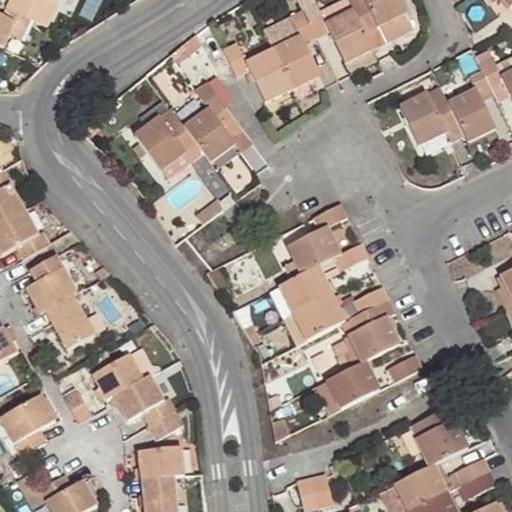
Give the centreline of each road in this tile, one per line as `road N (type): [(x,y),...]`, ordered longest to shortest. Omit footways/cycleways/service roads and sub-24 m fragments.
road 1 (unclassified): [(34,113),(36,149),(185,321),(206,375),(222,511)]
road 2 (unclassified): [(258,511),(238,374),(223,335),(184,269),(72,143),(66,115)]
road 3 (residential): [(414,236),(511,428)]
road 4 (unclassified): [(66,115),(73,97),(226,0)]
road 5 (unclassified): [(176,0),(66,64),(34,113)]
road 6 (residential): [(436,0),(458,43),(346,101)]
road 7 (residential): [(346,101),(414,236)]
road 8 (residential): [(303,196),(223,84)]
